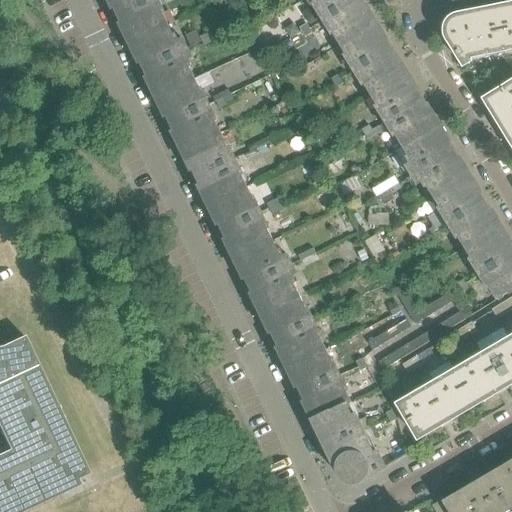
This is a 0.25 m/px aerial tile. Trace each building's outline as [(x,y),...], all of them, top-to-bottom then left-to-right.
[(165,12),(159,0),(108,0),(114,11),(116,9),(123,23),(120,24),(130,44),(168,27),(162,14),(165,12)] [(362,5),(358,0),(315,0),(317,3),(313,5),(331,34),(335,32),(342,44),(376,23),(364,4),(362,5)] [(511,50),(511,5),(496,8),(504,52),(511,50)] [(504,52),(496,8),(458,16),(454,17),(450,20),(447,23),(445,27),(445,31),(445,36),(447,40),(463,66),(471,62),(471,59),(504,52)] [(393,56),(385,43),(388,42),(376,23),(342,44),(348,54),(344,56),(361,84),(365,82),(373,95),(407,74),(395,55),(393,56)] [(309,29),(306,24),(300,28),(302,33),(309,29)] [(191,67),(188,59),(193,57),(184,39),(179,42),(176,35),(173,37),(168,27),(130,44),(140,65),(142,63),(149,77),(146,78),(156,98),(194,80),(189,68),(191,67)] [(312,33),(309,29),(302,33),(305,37),(312,33)] [(201,42),(196,32),(185,37),(190,47),(201,42)] [(211,44),(208,38),(202,41),(204,47),(211,44)] [(506,80),(500,71),(493,76),(499,85),(506,80)] [(424,107),(417,94),(419,93),(407,74),(373,95),(379,104),(375,106),(392,134),(396,132),(405,146),(438,125),(427,106),(424,107)] [(334,84),(341,79),(338,75),(331,79),(334,84)] [(499,85),(493,76),(486,80),(492,89),(499,85)] [(337,88),(343,84),(341,79),(334,84),(337,88)] [(217,121),(203,91),(201,92),(194,80),(156,98),(166,119),(168,117),(175,131),(173,132),(182,152),(219,133),(214,123),(217,121)] [(232,94),(241,89),(238,82),(229,87),(230,89),(213,98),(215,102),(223,98),(232,94)] [(511,83),(484,100),(511,145),(511,83)] [(235,99),(232,94),(223,98),(226,103),(235,99)] [(456,158),(448,145),(450,144),(438,125),(405,146),(412,158),(408,161),(412,168),(408,170),(417,184),(421,182),(425,188),(426,189),(430,187),(436,197),(470,176),(458,157),(456,158)] [(372,131),(369,126),(362,130),(365,135),(372,131)] [(363,144),(382,132),(379,127),(372,131),(365,135),(359,138),(363,144)] [(243,174),(229,145),(226,146),(219,133),(182,152),(192,173),(195,171),(201,185),(199,186),(209,206),(246,188),(240,176),(243,174)] [(258,150),(271,143),(267,137),(255,144),(258,150)] [(245,156),(256,150),(254,145),(242,151),(245,156)] [(247,160),(258,154),(256,150),(245,156),(247,160)] [(335,162),(331,154),(321,160),(326,167),(335,162)] [(487,209),(479,196),(481,195),(470,176),(436,197),(443,210),(439,212),(447,224),(457,240),(461,238),(467,248),(501,227),(489,208),(487,209)] [(371,202),(392,188),(399,184),(396,180),(390,184),(388,181),(376,188),(376,189),(366,195),(371,202)] [(269,228),(255,199),(262,195),(256,184),(246,188),(209,206),(218,227),(221,225),(227,239),(225,240),(235,260),(278,239),(273,227),(269,228)] [(402,189),(399,184),(392,188),(395,193),(402,189)] [(270,210),(284,204),(281,198),(267,205),(270,210)] [(272,216),(286,209),(284,204),(270,210),(272,216)] [(388,226),(388,216),(367,216),(367,223),(369,223),(369,225),(388,226)] [(511,249),(510,247),(511,246),(511,244),(501,227),(467,248),(474,260),(470,263),(488,291),(492,289),(498,300),(511,291),(511,249)] [(435,233),(432,228),(425,232),(428,237),(435,233)] [(437,237),(435,233),(428,237),(430,241),(437,237)] [(375,236),(364,242),(373,258),(385,251),(375,236)] [(295,283),(292,275),(297,273),(289,257),(284,260),(281,252),(284,251),(278,239),(235,260),(245,281),(247,279),(254,293),(251,294),(261,314),(304,294),(298,282),(292,285),(292,284),(295,283)] [(301,261),(316,254),(314,250),(298,257),(301,261)] [(466,284),(463,280),(457,284),(459,288),(466,284)] [(469,288),(466,284),(459,288),(462,293),(469,288)] [(415,325),(453,301),(448,294),(418,313),(400,285),(393,290),(415,325)] [(321,336),(307,306),(311,304),(306,293),(304,294),(261,314),(271,335),(273,333),(280,347),(277,348),(287,368),(324,351),(318,338),(321,336)] [(511,298),(492,311),(498,320),(511,310),(511,298)] [(401,312),(395,303),(387,308),(393,317),(401,312)] [(336,311),(333,307),(326,310),(329,315),(336,311)] [(338,316),(336,311),(329,315),(331,319),(338,316)] [(383,371),(465,321),(460,313),(379,363),(383,371)] [(373,351),(411,327),(407,320),(369,343),(373,351)] [(477,332),(472,324),(472,323),(465,327),(470,336),(477,332)] [(470,336),(465,327),(458,332),(463,341),(470,336)] [(61,493),(60,494),(58,489),(88,475),(23,337),(1,348),(0,347),(0,511),(23,511),(62,494),(61,493)] [(511,384),(511,343),(510,341),(492,351),(490,348),(470,359),(472,363),(455,373),(474,406),(511,384)] [(347,390),(333,361),(335,360),(329,349),(324,351),(287,368),(297,389),(299,387),(306,401),(303,402),(313,422),(348,406),(350,405),(344,392),(347,390)] [(423,366),(418,358),(417,356),(410,361),(415,370),(423,366)] [(366,364),(363,359),(356,363),(359,367),(366,364)] [(415,370),(410,361),(403,365),(409,375),(415,370)] [(368,368),(366,364),(359,367),(361,372),(368,368)] [(418,439),(474,406),(455,373),(436,385),(433,381),(414,392),(416,396),(399,406),(418,439)] [(378,388),(372,378),(366,382),(372,392),(378,388)] [(372,456),(365,443),(369,441),(366,435),(373,432),(365,418),(359,421),(356,415),(353,416),(348,406),(313,422),(340,476),(342,480),(346,483),(351,484),(356,484),(360,483),(385,468),(376,453),(372,456)] [(395,462),(408,453),(405,447),(391,456),(395,462)] [(507,511),(511,510),(511,475),(507,467),(446,502),(452,511),(507,511)] [(452,511),(446,502),(446,501),(434,507),(437,511),(452,511)]
